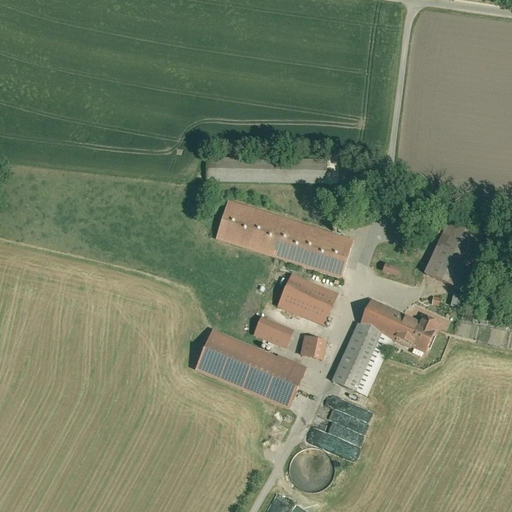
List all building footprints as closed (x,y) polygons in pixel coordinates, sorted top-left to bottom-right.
[(214,188),(330,189),(330,157),(210,156),(210,165),(210,188),(214,188)] [(318,231),(230,203),(218,243),(278,262),(343,283),(356,244),(353,243),(318,231)] [(443,242),(428,279),(469,295),(492,239),(451,222),(443,242)] [(388,267),(385,276),(400,282),(403,273),(388,267)] [(341,298),(294,278),(280,310),(327,330),(341,298)] [(445,301),(436,299),(434,309),(444,310),(445,301)] [(421,324),(375,302),(362,328),(396,344),(427,359),(442,326),(424,317),(421,324)] [(296,335),(264,321),(256,338),(288,352),(296,335)] [(388,361),(396,344),(362,328),(361,328),(335,386),(370,401),(388,361)] [(215,333),(199,371),(288,410),(306,369),(278,357),(277,360),(215,333)] [(329,344),(308,339),(304,359),(325,364),(329,344)] [(334,464),(329,457),(322,452),(313,451),(305,453),(298,458),(294,465),(292,474),(294,482),(296,485),(299,489),(306,493),(315,495),(323,493),(330,488),(334,481),(336,472),(334,464)] [(281,510),(283,510),(282,511),(291,511),(293,505),(283,502),(281,510)]
